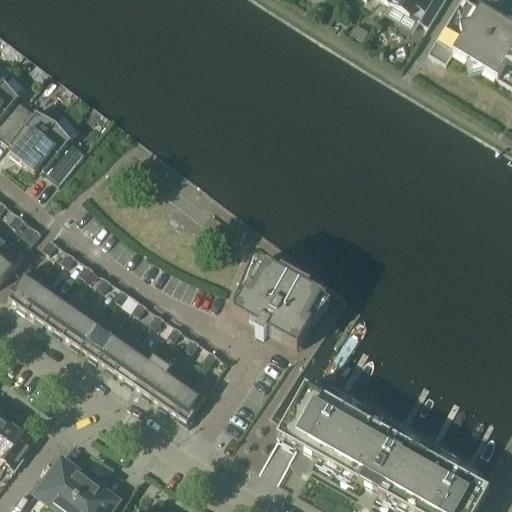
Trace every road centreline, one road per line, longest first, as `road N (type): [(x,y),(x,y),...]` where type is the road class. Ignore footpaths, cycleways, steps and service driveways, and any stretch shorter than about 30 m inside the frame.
road 1 (residential): [(187,468),(250,370),(247,359),(51,233),(0,189)]
road 2 (residential): [(5,511),(89,399)]
